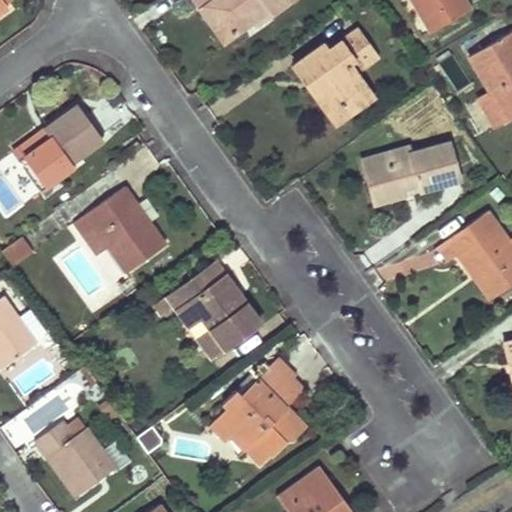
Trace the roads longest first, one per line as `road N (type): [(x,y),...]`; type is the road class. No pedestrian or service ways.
road 1 (residential): [(436,472),(471,450),(300,205),(261,231)]
road 2 (residential): [(94,6),(261,231)]
road 3 (residential): [(261,231),(396,417)]
road 4 (residential): [(396,417),(365,438),(403,493),(436,472)]
